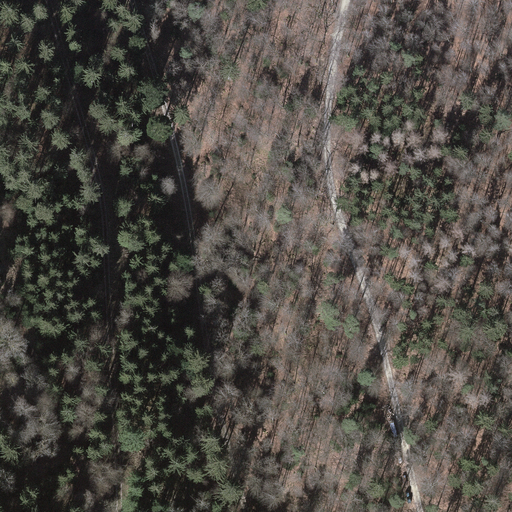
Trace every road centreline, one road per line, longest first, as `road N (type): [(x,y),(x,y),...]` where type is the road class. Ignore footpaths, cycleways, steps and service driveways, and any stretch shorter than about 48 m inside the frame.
road 1 (track): [(346,0),(328,98),(326,174),(425,511)]
road 2 (track): [(245,511),(222,451),(187,200),(130,0)]
road 3 (track): [(118,511),(93,151),(48,0)]
